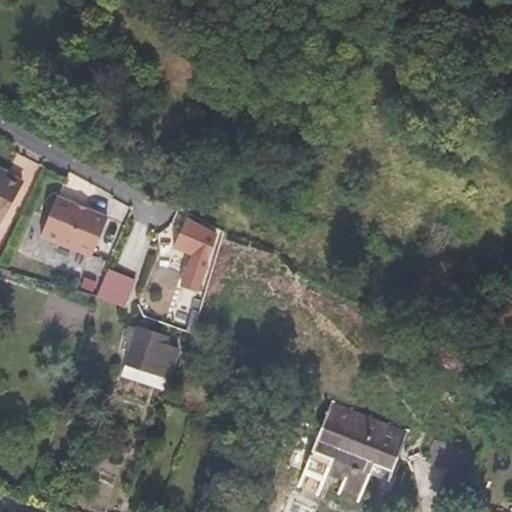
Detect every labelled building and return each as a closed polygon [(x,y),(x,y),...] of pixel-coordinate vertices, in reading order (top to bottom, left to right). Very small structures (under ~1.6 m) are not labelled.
[(146,56),(163,44),(139,9),(122,21),(146,56)] [(25,176),(0,162),(0,213),(5,216),(25,176)] [(107,221),(56,200),(40,237),(91,258),(107,221)] [(185,226),(176,244),(194,253),(177,287),(192,295),(209,262),(204,259),(216,236),(187,222),(188,220),(179,214),(175,221),(185,226)] [(132,285),(106,274),(96,298),(122,308),(132,285)] [(165,339),(137,330),(125,364),(168,378),(177,349),(169,346),(168,350),(162,349),(165,339)] [(405,438),(327,414),(305,486),(325,492),(329,480),(348,486),(343,500),(363,506),(367,494),(373,471),(393,476),(405,438)] [(433,445),(425,466),(447,475),(438,497),(438,511),(458,511),(462,504),(478,464),(433,445)] [(393,476),(373,471),(367,494),(386,499),(393,476)]
